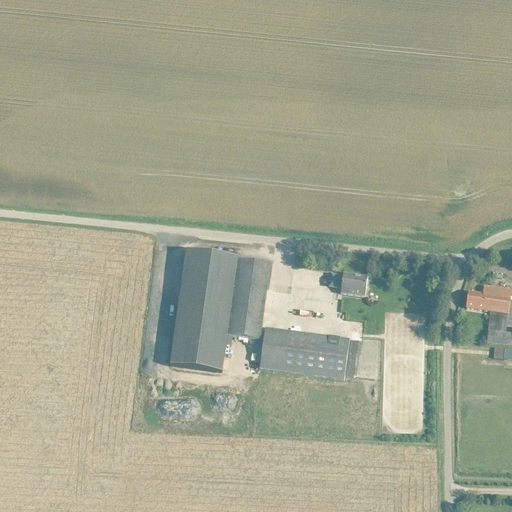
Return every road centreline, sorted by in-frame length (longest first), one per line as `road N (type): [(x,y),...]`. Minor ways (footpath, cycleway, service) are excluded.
road 1 (unclassified): [(466,261),(0,216)]
road 2 (unclassified): [(448,511),(445,334),(466,261)]
